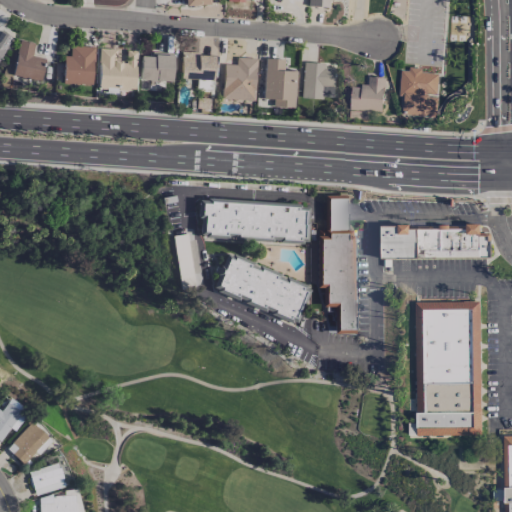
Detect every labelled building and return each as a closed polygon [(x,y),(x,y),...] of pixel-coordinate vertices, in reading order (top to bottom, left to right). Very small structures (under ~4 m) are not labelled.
[(306,0),(306,7),(327,8),(327,0),(306,0)] [(0,56),(12,37),(1,30),(0,31),(0,56)] [(34,43),(18,40),(16,50),(10,49),(5,75),(40,81),(44,58),(32,56),(34,43)] [(61,85),(91,85),(92,46),(69,46),(68,56),(62,56),(61,85)] [(134,51),(124,51),(123,61),(114,61),(115,50),(97,49),(94,87),(132,90),(134,51)] [(171,53),(148,52),(148,56),(137,56),(137,81),(170,81),(171,53)] [(177,79),(212,80),(212,54),(178,53),(177,79)] [(255,58),(235,57),(235,65),(222,64),(221,99),(253,101),(255,58)] [(293,109),(295,71),(282,70),(283,59),(263,59),(262,99),(272,100),(272,104),(281,104),(281,108),(293,109)] [(400,68),(398,94),(403,94),(401,114),(434,117),(438,74),(420,72),(420,67),(405,66),(405,69),(400,68)] [(349,109),(381,111),(384,78),(369,77),(368,83),(351,82),(349,109)] [(321,196),(347,196),(347,235),(355,235),(355,333),(331,333),(331,306),(320,306),(320,287),(314,287),(313,236),(321,236),(321,196)] [(194,200),(193,219),(196,219),(195,235),(200,235),(201,238),(225,240),(225,238),(230,238),(230,239),(269,242),(269,239),(276,240),(276,243),(299,245),(299,242),(303,243),(305,207),(298,207),(299,203),(202,197),(202,200),(194,200)] [(381,226),(480,225),(480,235),(490,235),(490,257),(382,258),(381,226)] [(227,254),(227,256),(223,255),(218,267),(215,266),(211,276),(213,277),(207,291),(233,302),(234,298),(242,301),(241,304),(262,312),(263,310),(268,312),(267,316),(288,324),(290,321),(296,323),(309,291),(303,288),(305,286),(282,277),(281,279),(276,277),(277,275),(255,266),(254,267),(249,266),(250,264),(227,254)] [(414,302),(479,301),(481,436),(417,437),(414,302)] [(0,441),(9,428),(13,431),(27,411),(7,398),(0,409),(0,441)] [(48,440),(29,421),(10,442),(16,448),(10,454),(24,466),(48,440)] [(503,436),(511,435),(511,498),(504,498),(503,436)] [(63,487),(56,463),(26,472),(33,496),(63,487)]
